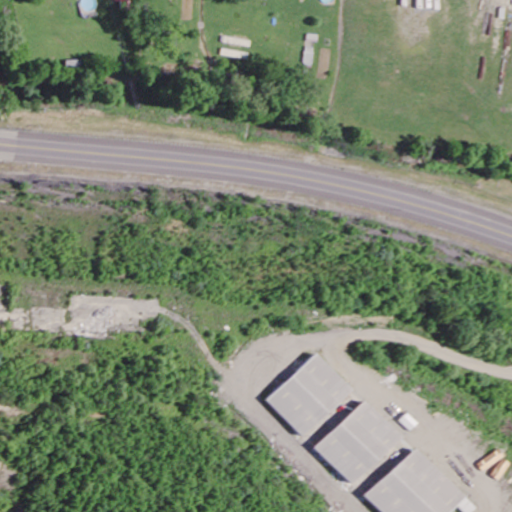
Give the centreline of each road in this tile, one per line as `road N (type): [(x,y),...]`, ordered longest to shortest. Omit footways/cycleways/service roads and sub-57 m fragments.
road 1 (trunk): [(16,144),(287,166),(511,223)]
road 2 (residential): [(511,332),(445,298),(397,287),(96,243)]
